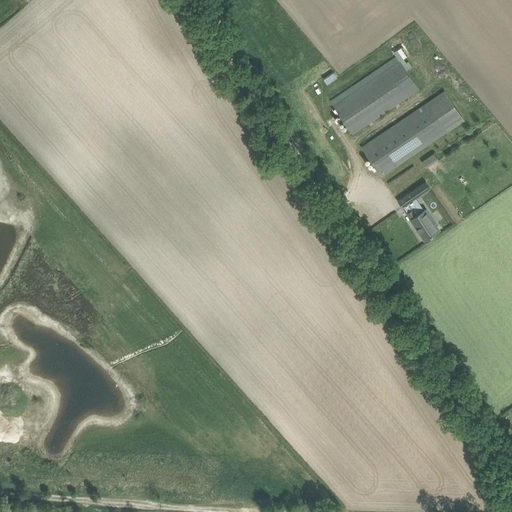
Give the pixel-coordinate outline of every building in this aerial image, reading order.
[(403,45),(396,50),(403,58),(409,53),(403,45)] [(407,71),(400,61),(334,105),(353,134),(420,89),(419,89),(423,86),(412,68),(407,71)] [(323,77),(326,83),(337,78),(334,72),(323,77)] [(381,176),(390,170),(464,121),(444,92),(362,147),(381,176)] [(434,153),(422,162),(426,168),(428,167),(438,160),(438,159),(434,153)] [(412,191),(398,201),(403,207),(405,206),(417,198),(412,191)] [(411,219),(424,240),(440,230),(426,209),(417,215),(413,209),(407,213),(411,219)] [(309,502),(321,503),(321,494),(309,493),(309,502)]
